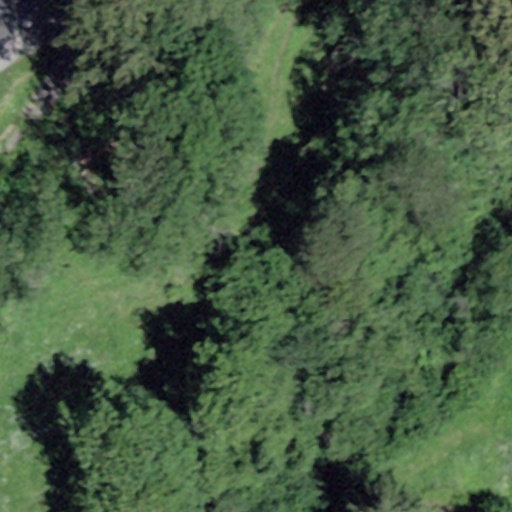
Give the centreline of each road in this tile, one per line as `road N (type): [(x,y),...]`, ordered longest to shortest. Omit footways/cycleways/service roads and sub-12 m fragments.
road 1 (track): [(329,511),(511,397)]
road 2 (track): [(61,0),(78,31),(68,57),(0,152)]
